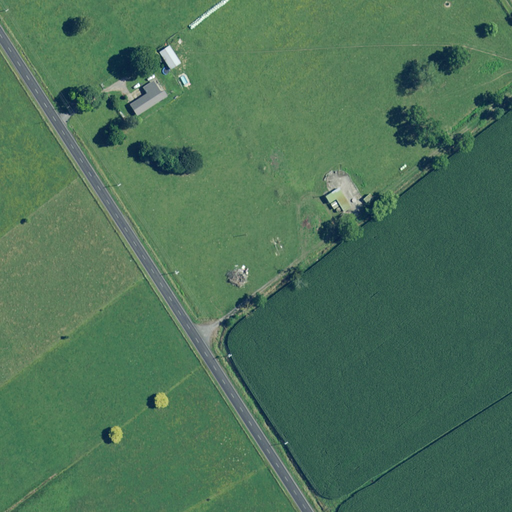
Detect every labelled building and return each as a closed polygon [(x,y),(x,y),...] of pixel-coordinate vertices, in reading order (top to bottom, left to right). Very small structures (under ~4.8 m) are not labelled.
[(180,63),(169,46),(159,53),(170,70),(180,63)] [(164,99),(154,83),(145,89),(148,93),(129,104),(137,116),(164,99)] [(335,199),(339,206),(343,212),(351,207),(339,188),(325,197),(329,203),(335,199)] [(374,199),(370,194),(363,199),(367,204),(374,199)] [(335,199),(329,203),(333,210),(339,206),(335,199)]
